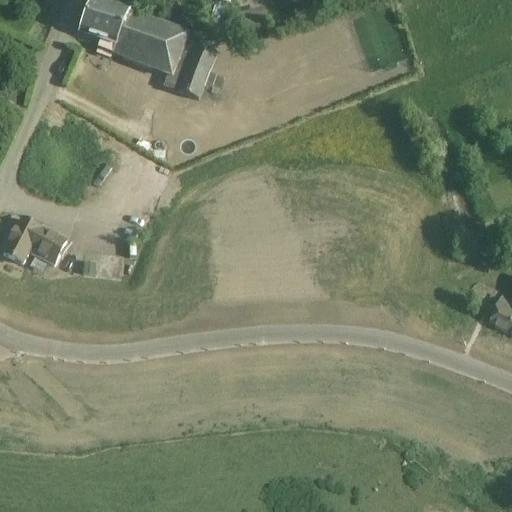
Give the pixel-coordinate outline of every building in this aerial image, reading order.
[(94,0),(80,35),(116,49),(130,14),(95,0),(94,0)] [(200,43),(190,39),(190,38),(130,14),(116,49),(113,56),(168,79),(164,90),(187,98),(182,112),(194,116),(218,58),(197,50),(200,43)] [(23,266),(30,254),(55,268),(68,244),(23,220),(3,255),(23,266)] [(511,230),(501,233),(506,249),(511,247),(511,230)] [(124,258),(84,255),(82,277),(122,281),(124,258)] [(511,299),(510,304),(503,301),(490,326),(511,336),(511,299)]
